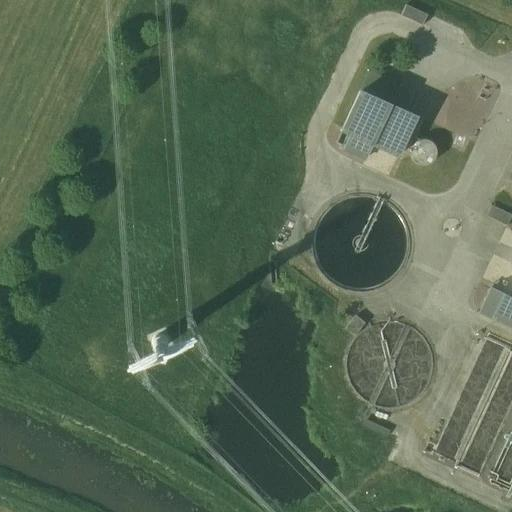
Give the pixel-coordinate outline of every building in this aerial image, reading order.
[(404,14),(425,23),(430,11),(409,2),(404,14)] [(399,86),(369,72),(342,128),(352,133),(344,148),(366,159),(374,143),(400,155),(417,117),(391,105),(399,86)] [(437,154),(437,152),(436,149),(436,147),(434,145),(433,143),(430,141),(428,140),(425,140),(423,140),(421,140),(418,141),(417,142),(415,144),(413,146),(412,147),(412,150),(411,152),(412,155),(412,157),(414,160),(416,162),(418,164),(420,164),(423,165),(425,165),(428,164),(430,164),(432,162),(434,161),(435,158),(436,156),(437,154)] [(511,215),(491,205),(486,215),(507,226),(511,215)] [(511,298),(490,288),(480,310),(511,325),(511,298)] [(359,313),(348,327),(358,334),(368,320),(359,313)]
